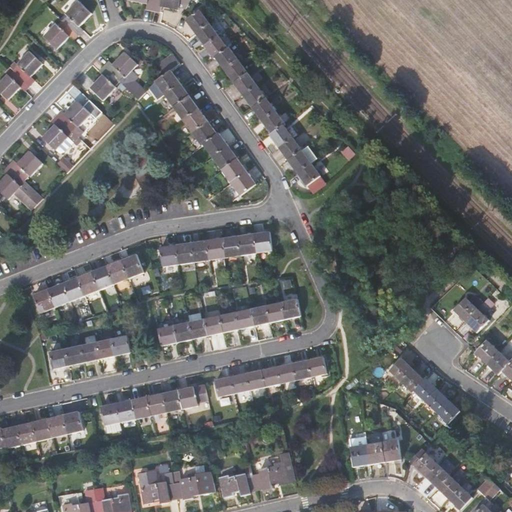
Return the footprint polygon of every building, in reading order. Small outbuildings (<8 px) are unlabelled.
[(127,0),(127,2),(145,5),(144,10),(151,12),(153,0),(127,0)] [(153,0),(151,12),(157,13),(158,8),(176,11),(178,0),(153,0)] [(76,3),(64,16),(65,17),(61,22),(76,37),(80,32),(76,28),(89,15),(76,3)] [(194,35),(208,25),(198,12),(185,22),(194,35)] [(56,27),(54,26),(42,39),(54,51),(67,38),(70,42),(76,37),(61,22),(56,27)] [(203,48),(217,38),(208,25),(194,35),(203,48)] [(217,38),(203,48),(213,61),(214,59),(226,51),(217,38)] [(224,72),(237,62),(228,49),(226,51),(214,59),(224,72)] [(28,53),(16,66),(17,67),(12,72),(27,87),(32,82),(28,79),(41,66),(28,53)] [(159,62),(166,73),(182,64),(175,53),(159,62)] [(118,83),(122,78),(123,79),(136,66),(123,54),(111,67),(107,63),(102,68),(118,83)] [(233,85),(247,75),(237,62),(224,72),(233,85)] [(88,90),(101,102),(114,89),(113,88),(118,83),(102,68),(97,73),(101,77),(88,90)] [(0,95),(6,101),(19,89),(22,92),(27,87),(12,72),(7,78),(6,76),(0,82),(0,95)] [(163,96),(179,85),(169,72),(154,83),(163,96)] [(242,97),(256,87),(247,75),(233,85),(242,97)] [(188,97),(179,85),(163,96),(172,109),(188,97)] [(252,110),(265,100),(256,87),(242,97),(252,110)] [(198,110),(188,97),(172,109),(182,122),(198,110)] [(261,123),(275,113),(265,100),(252,110),(261,123)] [(54,118),(70,133),(74,128),(76,129),(88,116),(75,104),(63,117),(59,113),(54,118)] [(207,123),(198,110),(182,122),(191,134),(207,123)] [(275,113),(261,123),(270,136),(282,127),(284,126),(275,113)] [(49,123),(53,127),(41,140),(53,152),(54,152),(66,140),(64,138),(70,133),(54,118),(49,123)] [(207,123),(191,134),(201,147),(202,146),(216,136),(207,123)] [(278,149),(291,139),(282,127),(270,136),(269,137),(278,149)] [(74,128),(70,133),(76,139),(81,134),(76,129),(74,128)] [(76,139),(70,133),(64,138),(66,140),(54,152),(58,155),(62,153),(76,139)] [(202,146),(211,159),(227,147),(218,135),(216,136),(202,146)] [(287,162),(301,152),(291,139),(278,149),(287,162)] [(211,159),(221,171),(236,160),(227,147),(211,159)] [(297,175),(310,165),(301,152),(287,162),(297,175)] [(28,179),(40,166),(28,154),(16,166),(12,162),(7,168),(22,182),(27,177),(28,179)] [(221,171),(230,184),(245,173),(236,160),(221,171)] [(306,188),(320,178),(310,165),(297,175),(306,188)] [(7,168),(2,172),(6,177),(0,182),(0,195),(6,202),(12,196),(19,189),(17,187),(22,182),(7,168)] [(255,185),(245,173),(230,184),(239,197),(255,185)] [(19,189),(12,196),(17,201),(22,202),(31,210),(41,200),(22,182),(17,187),(19,189)] [(19,220),(15,216),(10,221),(14,225),(19,220)] [(253,236),(256,255),(271,252),(268,234),(253,236)] [(256,255),(253,236),(237,238),(240,257),(256,255)] [(240,257),(237,238),(222,240),(224,259),(240,257)] [(222,240),(206,243),(209,262),(224,259),(222,240)] [(206,243),(190,245),(193,264),(209,262),(206,243)] [(190,245),(175,247),(178,266),(193,264),(190,245)] [(162,269),(178,266),(175,247),(159,250),(162,269)] [(142,275),(135,257),(121,263),(127,281),(142,275)] [(106,268),(113,286),(127,281),(121,263),(106,268)] [(113,286),(106,268),(92,274),(98,292),(113,286)] [(76,280),(84,298),(98,292),(92,274),(76,280)] [(84,298),(76,280),(62,286),(69,303),(84,298)] [(45,283),(32,286),(34,293),(47,290),(45,283)] [(47,292),(54,309),(69,303),(62,286),(47,292)] [(47,292),(32,297),(39,315),(54,309),(47,292)] [(475,297),(470,302),(478,310),(484,305),(475,297)] [(456,311),(467,322),(478,310),(470,302),(467,299),(456,311)] [(495,305),(489,299),(484,305),(478,310),(467,322),(478,333),(490,321),(485,316),(495,305)] [(281,305),(284,321),(300,318),(296,302),(281,305)] [(269,324),(284,321),(281,305),(265,308),(269,324)] [(265,308),(250,312),(253,328),(269,324),(265,308)] [(250,312),(234,315),(238,331),(253,328),(250,312)] [(234,315),(219,318),(223,334),(238,331),(234,315)] [(219,318),(204,321),(207,338),(223,334),(219,318)] [(204,321),(188,325),(192,341),(207,338),(204,321)] [(188,325),(173,328),(176,344),(192,341),(188,325)] [(157,331),(160,348),(176,344),(173,328),(157,331)] [(94,334),(85,337),(87,344),(96,341),(94,334)] [(111,341),(114,358),(130,354),(126,338),(111,341)] [(114,358),(111,341),(95,345),(99,361),(114,358)] [(477,353),(488,364),(500,352),(489,341),(477,353)] [(99,361),(95,345),(80,348),(84,364),(99,361)] [(84,364),(80,348),(65,351),(68,368),(84,364)] [(49,354),(52,371),(68,368),(65,351),(49,354)] [(488,364),(499,375),(503,372),(511,363),(500,352),(488,364)] [(390,370),(401,381),(413,369),(402,358),(390,370)] [(308,363),(311,379),(326,375),(322,360),(308,363)] [(503,372),(511,379),(511,362),(511,363),(503,372)] [(292,366),(296,382),(311,379),(308,363),(292,366)] [(296,382),(292,366),(277,369),(281,385),(296,382)] [(262,373),(265,389),(281,385),(277,369),(262,373)] [(401,381),(413,393),(415,390),(425,381),(413,369),(401,381)] [(265,389),(262,373),(246,376),(249,392),(265,389)] [(230,379),(234,396),(249,392),(246,376),(230,379)] [(415,390),(426,402),(438,390),(426,378),(425,381),(415,390)] [(234,396),(230,379),(215,383),(218,399),(234,396)] [(182,411),(197,408),(196,404),(193,392),(193,389),(178,393),(182,411)] [(208,402),(205,389),(193,392),(196,404),(208,402)] [(426,402),(438,413),(449,401),(438,390),(426,402)] [(182,411),(178,393),(162,396),(166,414),(182,411)] [(147,399),(151,418),(166,414),(162,396),(147,399)] [(151,418),(147,399),(131,403),(135,421),(151,418)] [(438,413),(449,424),(460,412),(449,401),(438,413)] [(116,406),(120,424),(135,421),(131,403),(116,406)] [(120,424),(116,406),(100,409),(104,427),(120,424)] [(82,433),(78,414),(63,418),(67,436),(82,433)] [(67,436),(63,418),(47,421),(52,440),(67,436)] [(32,425),(36,443),(52,440),(47,421),(32,425)] [(36,443),(32,425),(17,428),(21,447),(36,443)] [(5,449),(5,451),(21,447),(17,428),(1,432),(5,449)] [(350,441),(351,450),(354,466),(369,464),(366,447),(365,439),(350,441)] [(397,442),(382,445),(384,461),(400,459),(397,442)] [(369,464),(384,461),(382,445),(366,447),(369,464)] [(415,465),(427,476),(439,464),(427,453),(415,465)] [(259,478),(253,479),(256,493),(262,491),(263,493),(271,491),(270,487),(278,485),(278,487),(295,484),(289,456),(281,458),(283,467),(274,469),(275,472),(259,475),(259,478)] [(427,476),(438,487),(450,475),(439,464),(427,476)] [(194,473),(195,480),(205,478),(203,471),(194,473)] [(212,477),(205,478),(195,480),(196,483),(179,485),(178,475),(171,477),(175,503),(182,501),(183,504),(191,502),(190,498),(198,496),(198,499),(216,496),(212,477)] [(438,487),(449,498),(461,485),(450,475),(438,487)] [(166,488),(159,489),(157,477),(140,480),(144,508),(152,506),(152,504),(160,503),(161,507),(170,506),(169,504),(175,503),(171,477),(164,478),(166,488)] [(495,483),(489,477),(477,490),(482,495),(495,483)] [(250,494),(256,493),(253,479),(247,480),(246,478),(230,482),(229,479),(221,482),(225,500),(233,498),(233,495),(241,493),(242,498),(250,496),(250,494)] [(500,488),(495,483),(482,495),(488,500),(500,488)] [(472,496),(461,485),(449,498),(460,508),(472,496)] [(101,505),(95,507),(95,511),(128,511),(126,498),(117,499),(117,501),(101,503),(101,505)]
